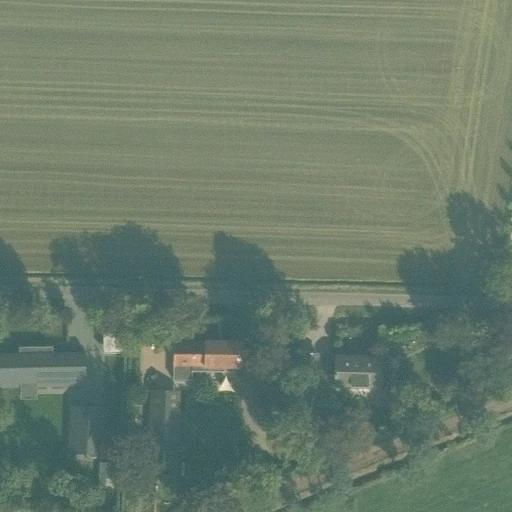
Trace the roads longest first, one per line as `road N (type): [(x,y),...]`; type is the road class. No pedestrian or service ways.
road 1 (unclassified): [(511,310),(0,293)]
road 2 (track): [(239,511),(511,394)]
